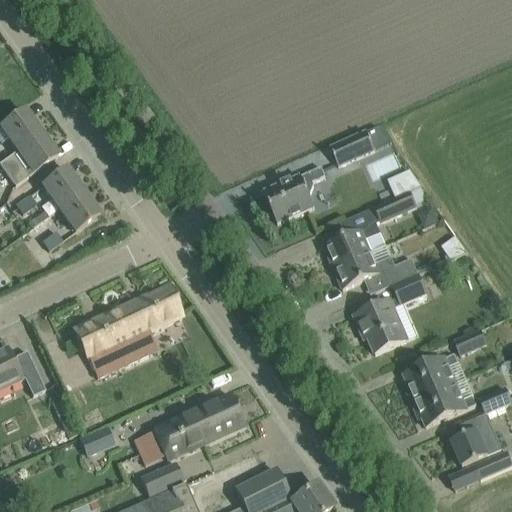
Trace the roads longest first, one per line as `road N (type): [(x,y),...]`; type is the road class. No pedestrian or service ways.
road 1 (residential): [(211,209),(425,511)]
road 2 (tertiary): [(358,511),(167,239)]
road 3 (tertiary): [(167,239),(0,9)]
road 4 (residential): [(62,0),(211,209)]
road 5 (residential): [(0,318),(167,239)]
